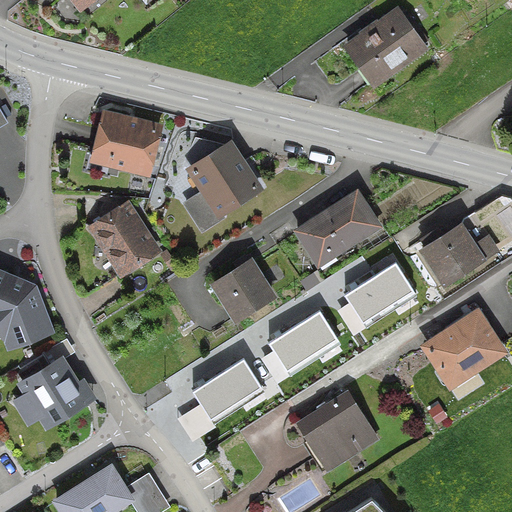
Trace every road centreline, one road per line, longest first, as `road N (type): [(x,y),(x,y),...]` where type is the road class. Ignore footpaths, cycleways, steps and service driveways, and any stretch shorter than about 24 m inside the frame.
road 1 (tertiary): [(54,61),(511,176)]
road 2 (residential): [(137,421),(68,307),(40,215)]
road 3 (residential): [(0,506),(137,421)]
road 4 (residential): [(40,215),(37,174),(54,61)]
